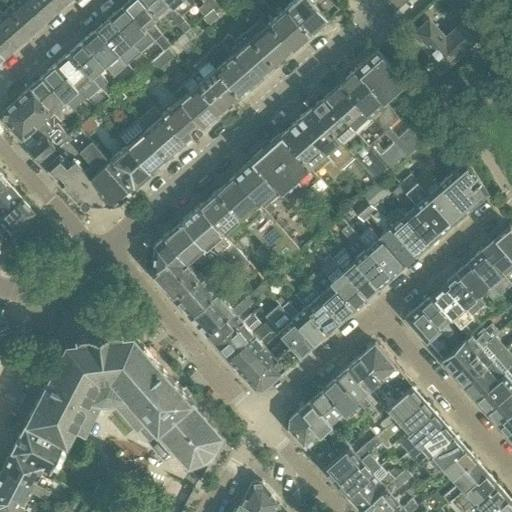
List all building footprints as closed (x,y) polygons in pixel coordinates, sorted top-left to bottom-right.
[(12,0),(14,2),(7,8),(30,33),(43,21),(25,0),(12,0)] [(25,0),(43,21),(57,9),(48,0),(25,0)] [(48,0),(57,9),(67,0),(48,0)] [(142,0),(127,0),(124,3),(154,39),(164,50),(165,48),(170,44),(152,23),(158,17),(142,0)] [(190,27),(181,16),(166,0),(142,0),(158,17),(165,12),(177,26),(178,26),(184,32),(190,27)] [(166,0),(181,16),(194,4),(190,0),(166,0)] [(213,0),(200,0),(204,3),(198,9),(203,15),(217,3),(213,0)] [(257,9),(292,49),(299,43),(298,42),(309,33),(285,6),(281,1),(271,10),(262,0),(257,0),(252,4),(257,9)] [(291,0),(285,6),(309,33),(321,22),(322,23),(339,7),(331,0),(291,0)] [(118,9),(109,16),(131,41),(140,51),(154,39),(124,3),(118,9)] [(0,25),(16,45),(30,33),(7,8),(1,13),(0,11),(0,25)] [(202,17),(208,25),(218,16),(212,8),(202,17)] [(257,9),(254,12),(260,18),(245,31),(273,64),(286,53),(286,54),(292,49),(257,9)] [(96,28),(127,64),(135,58),(125,47),(131,41),(109,16),(96,28)] [(429,19),(415,31),(447,66),(483,33),(468,16),(446,37),(438,28),(437,28),(429,19)] [(0,53),(3,57),(16,45),(0,25),(0,53)] [(197,35),(190,27),(184,32),(191,40),(197,35)] [(96,28),(82,40),(104,65),(113,76),(127,64),(96,28)] [(221,40),(256,80),(263,74),(273,64),(245,31),(233,41),(227,34),(221,40)] [(165,48),(172,56),(182,47),(191,40),(184,32),(175,40),(170,44),(165,48)] [(82,40),(69,51),(100,86),(110,98),(112,96),(114,94),(105,83),(107,81),(105,79),(98,70),(104,65),(82,40)] [(204,55),(209,62),(238,95),(250,85),(251,85),(256,80),(221,40),(204,55)] [(165,48),(164,50),(158,54),(148,64),(155,72),(172,56),(165,48)] [(370,55),(355,68),(383,100),(396,88),(403,95),(411,88),(378,49),(371,55),(370,55)] [(69,51),(56,63),(78,88),(86,97),(87,98),(100,86),(69,51)] [(473,58),(478,64),(481,61),(476,55),(473,58)] [(209,62),(191,78),(221,111),(228,104),(238,95),(209,62)] [(56,63),(42,75),(73,108),(86,97),(78,88),(56,63)] [(155,72),(148,64),(136,74),(130,79),(137,87),(155,72)] [(355,68),(341,81),(383,130),(393,141),(406,157),(422,144),(408,128),(398,137),(388,126),(398,117),(383,100),(355,68)] [(28,87),(58,121),(59,121),(73,109),(73,108),(42,75),(28,87)] [(174,93),(179,99),(202,126),(215,116),(221,111),(191,78),(174,93)] [(383,130),(341,81),(325,94),(391,170),(406,157),(393,141),(383,150),(376,142),(379,140),(376,136),(383,130)] [(28,87),(15,99),(55,145),(67,134),(57,122),(58,121),(28,87)] [(114,94),(112,96),(119,103),(126,97),(119,89),(114,94)] [(355,158),(376,182),(376,183),(380,180),(391,170),(325,94),(311,107),(355,158)] [(105,102),(111,109),(119,103),(112,96),(110,98),(105,102)] [(40,157),(41,158),(55,145),(15,99),(4,108),(3,117),(4,117),(40,158),(40,157)] [(179,99),(161,114),(185,142),(192,136),(192,135),(202,126),(179,99)] [(432,112),(424,103),(418,108),(425,117),(432,112)] [(136,120),(144,129),(168,156),(179,146),(180,147),(185,142),(161,114),(153,105),(136,120)] [(311,107),(296,120),(340,170),(355,158),(311,107)] [(86,133),(96,124),(89,116),(79,125),(86,133)] [(119,135),(120,137),(127,144),(150,173),(157,166),(168,156),(144,129),(136,120),(119,135)] [(296,120),(281,133),(315,172),(323,166),(333,177),(340,170),(296,120)] [(91,200),(104,201),(104,194),(73,158),(81,151),(80,150),(92,140),(78,124),(67,134),(55,145),(41,158),(45,163),(62,181),(61,182),(66,187),(77,199),(78,198),(79,199),(90,200),(90,199),(91,199),(91,200)] [(251,159),(250,160),(280,193),(290,205),(300,196),(303,199),(309,194),(306,191),(311,186),(317,194),(327,186),(315,172),(281,133),(251,159)] [(104,194),(104,201),(117,201),(133,187),(109,160),(92,140),(80,150),(81,151),(73,158),(104,194)] [(127,144),(109,160),(133,187),(134,187),(133,186),(144,177),(145,177),(150,173),(127,144)] [(467,159),(453,172),(477,200),(488,190),(467,159)] [(240,168),(233,174),(269,214),(275,209),(269,203),(280,193),(250,160),(240,169),(240,168)] [(415,178),(428,193),(452,221),(463,211),(439,183),(426,168),(415,177),(415,178)] [(0,189),(8,182),(0,172),(0,189)] [(453,172),(439,183),(463,211),(477,200),(453,172)] [(227,180),(216,190),(249,228),(257,237),(282,266),(300,250),(274,221),(269,214),(233,174),(227,179),(227,180)] [(415,178),(402,190),(440,232),(452,221),(428,193),(415,178)] [(363,193),(364,194),(374,206),(381,200),(380,199),(390,191),(380,180),(376,183),(376,182),(363,193)] [(8,182),(0,189),(0,214),(21,196),(8,182)] [(408,210),(404,214),(428,242),(440,232),(397,185),(391,191),(408,210)] [(197,205),(198,206),(231,244),(249,228),(216,190),(205,199),(197,205)] [(364,220),(370,214),(377,209),(374,206),(364,194),(351,205),(364,220)] [(0,220),(1,222),(0,226),(0,246),(2,247),(33,209),(21,196),(0,214),(0,220)] [(198,206),(180,221),(203,247),(220,258),(229,268),(235,275),(248,263),(231,244),(198,206)] [(397,206),(384,217),(416,253),(428,242),(404,214),(397,206)] [(416,253),(384,217),(377,209),(370,214),(384,230),(379,235),(404,264),(416,253)] [(180,221),(164,235),(187,262),(188,261),(215,262),(220,258),(203,247),(180,221)] [(510,226),(494,237),(511,257),(511,228),(510,224),(509,224),(510,223),(509,222),(508,223),(510,226)] [(345,248),(354,259),(378,286),(392,274),(360,236),(348,223),(340,229),(352,242),(345,248)] [(369,228),(360,236),(392,274),(404,264),(379,235),(377,237),(369,228)] [(18,244),(29,253),(39,239),(29,231),(18,244)] [(166,287),(175,297),(199,276),(187,262),(164,235),(157,241),(157,242),(154,244),(152,271),(155,274),(154,274),(166,287)] [(511,257),(494,237),(481,249),(503,274),(511,284),(511,270),(509,267),(511,264),(511,257)] [(344,247),(332,257),(366,297),(378,286),(354,259),(345,248),(344,247)] [(481,249),(468,261),(497,294),(504,288),(497,279),(503,274),(481,249)] [(326,262),(320,268),(322,271),(330,280),(354,307),(366,297),(332,257),(330,255),(324,260),(326,262)] [(468,261),(455,272),(477,297),(484,291),(491,299),(497,294),(468,261)] [(235,275),(229,268),(224,273),(230,279),(235,275)] [(306,280),(308,282),(340,319),(354,307),(330,280),(322,271),(315,277),(313,274),(306,280)] [(455,272),(443,282),(473,316),(480,324),(492,314),(487,309),(482,314),(471,302),(477,297),(455,272)] [(199,276),(175,297),(184,308),(190,315),(217,290),(212,284),(202,273),(199,276)] [(295,295),(305,306),(327,331),(340,319),(308,282),(304,286),(305,287),(303,289),(303,288),(295,295)] [(473,316),(443,282),(430,293),(452,318),(460,327),(473,316)] [(249,294),(254,301),(261,295),(256,289),(249,294)] [(196,321),(206,332),(233,308),(217,290),(190,315),(196,321)] [(430,293),(417,305),(454,347),(460,342),(452,334),(453,333),(446,324),(452,318),(430,293)] [(206,332),(217,345),(243,321),(238,315),(254,301),(249,294),(233,308),(206,332)] [(280,297),(276,300),(278,303),(314,343),(327,331),(305,306),(298,313),(288,301),(286,303),(280,297)] [(278,303),(265,314),(267,317),(269,319),(276,327),(285,338),(290,343),(300,355),(314,343),(278,303)] [(441,344),(448,352),(442,357),(442,358),(454,372),(495,336),(499,333),(492,324),(491,323),(484,329),(483,328),(480,331),(473,337),(475,339),(472,342),(467,336),(460,342),(454,347),(417,305),(405,316),(426,340),(427,340),(433,335),(441,344)] [(243,321),(217,345),(227,356),(262,325),(253,314),(244,322),(243,321)] [(0,338),(4,340),(6,338),(7,335),(10,329),(11,328),(7,319),(5,319),(0,317),(0,338)] [(227,356),(237,368),(264,345),(259,339),(268,331),(270,332),(276,327),(269,319),(262,325),(227,356)] [(66,342),(26,420),(67,441),(75,427),(85,432),(101,400),(113,399),(147,437),(155,430),(157,431),(188,466),(198,477),(197,479),(198,480),(199,478),(222,436),(191,401),(133,334),(122,335),(121,329),(76,335),(77,340),(66,342)] [(454,372),(465,384),(506,349),(495,336),(454,372)] [(237,368),(248,381),(290,343),(285,338),(269,351),(264,345),(237,368)] [(399,396),(412,384),(396,367),(375,342),(361,354),(399,396)] [(290,343),(248,381),(254,387),(262,388),(262,387),(300,355),(290,343)] [(465,384),(476,397),(511,364),(511,355),(506,349),(465,384)] [(386,407),(399,396),(361,354),(349,365),(371,389),(376,384),(387,397),(382,402),(386,407)] [(511,364),(476,397),(487,409),(511,386),(511,364)] [(349,365),(336,376),(365,408),(373,418),(379,413),(364,395),(371,389),(349,365)] [(336,376),(323,387),(345,412),(352,420),(365,408),(336,376)] [(385,425),(387,428),(422,397),(412,384),(399,396),(386,407),(392,414),(381,423),(383,426),(385,425)] [(498,422),(511,409),(511,386),(487,409),(498,422)] [(323,387),(309,399),(349,444),(350,443),(342,434),(344,431),(343,430),(346,427),(338,418),(345,412),(323,387)] [(378,436),(382,441),(383,442),(387,448),(391,445),(387,442),(387,437),(394,432),(402,426),(407,431),(433,409),(422,397),(387,428),(378,436)] [(309,399),(297,410),(319,434),(325,429),(336,441),(330,446),(337,455),(349,444),(309,399)] [(402,458),(408,452),(443,421),(433,409),(407,431),(412,437),(402,446),(403,447),(394,456),(398,461),(402,458)] [(511,409),(498,422),(509,435),(511,432),(511,409)] [(316,458),(324,466),(337,455),(330,446),(319,434),(297,410),(290,416),(289,416),(289,427),(306,446),(312,440),(323,452),(316,458)] [(25,423),(12,446),(50,466),(59,450),(67,454),(72,444),(67,441),(26,420),(25,421),(26,421),(25,423)] [(431,452),(454,433),(443,421),(408,452),(408,453),(407,454),(411,458),(422,448),(428,455),(431,452)] [(420,462),(431,475),(465,446),(454,433),(431,452),(428,455),(420,462)] [(324,466),(336,481),(368,452),(382,441),(378,436),(376,434),(355,452),(349,444),(337,455),(324,466)] [(12,446),(2,467),(34,483),(40,473),(52,479),(54,477),(52,476),(55,470),(56,471),(57,470),(50,466),(12,446)] [(453,477),(476,458),(465,446),(431,475),(429,477),(434,483),(447,471),(453,477)] [(380,466),(368,452),(336,481),(348,495),(380,466)] [(442,509),(486,470),(476,458),(453,477),(458,483),(441,497),(437,492),(431,496),(442,509)] [(348,495),(360,508),(401,472),(399,469),(395,469),(390,473),(388,471),(386,473),(380,466),(348,495)] [(2,467),(0,470),(0,490),(24,503),(30,491),(55,505),(57,500),(56,500),(58,496),(50,492),(34,483),(2,467)] [(360,508),(363,511),(382,511),(397,499),(391,493),(411,475),(405,468),(401,472),(360,508)] [(486,470),(451,502),(459,511),(462,511),(474,502),(497,482),(486,470)] [(89,499),(102,506),(115,484),(103,476),(89,499)] [(239,504),(253,511),(272,511),(274,510),(279,501),(262,481),(262,480),(252,482),(239,504)] [(474,502),(462,511),(487,511),(508,494),(497,482),(474,502)] [(0,511),(19,511),(24,503),(0,490),(0,511)] [(66,511),(77,511),(86,499),(78,494),(66,511)] [(510,511),(511,511),(511,498),(508,494),(487,511),(510,511)] [(382,511),(410,511),(418,505),(412,499),(403,506),(397,499),(382,511)]
